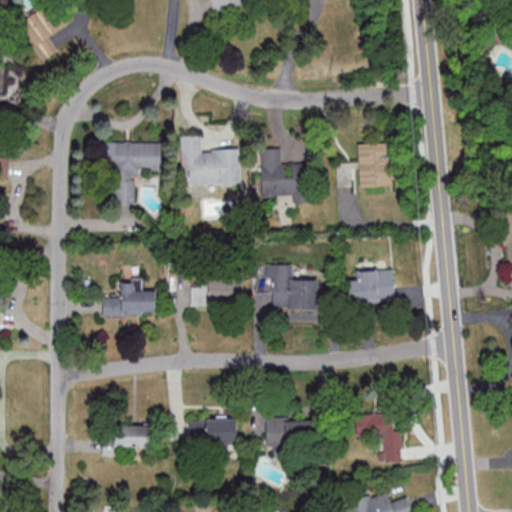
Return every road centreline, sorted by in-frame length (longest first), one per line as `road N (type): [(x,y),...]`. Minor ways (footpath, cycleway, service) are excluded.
road 1 (residential): [(60,511),(61,155),(65,120),(85,90),(124,68),(155,66),(255,96),(428,93)]
road 2 (residential): [(467,511),(420,0)]
road 3 (residential): [(451,343),(304,364),(61,374)]
